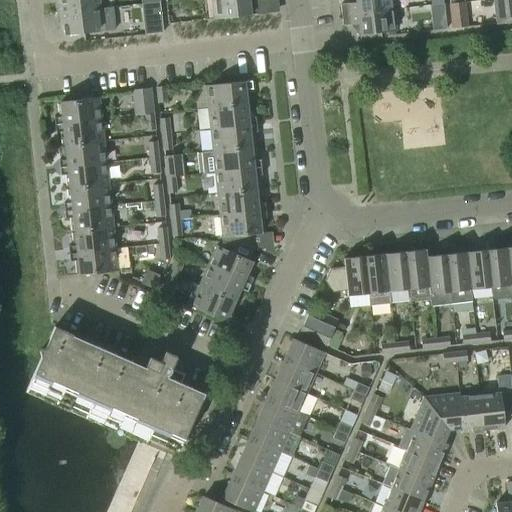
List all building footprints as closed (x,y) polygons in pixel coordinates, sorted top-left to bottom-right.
[(98,0),(57,0),(59,13),(100,9),(98,0)] [(248,0),(211,0),(214,19),(250,15),(248,0)] [(355,0),(356,3),(340,5),(341,15),(393,10),(391,0),(355,0)] [(511,0),(492,0),(495,26),(511,23),(511,0)] [(464,3),(450,4),(452,29),(466,27),(464,3)] [(478,6),(466,6),(466,22),(478,21),(478,6)] [(111,7),(100,9),(59,13),(60,30),(63,29),(64,36),(102,32),(114,30),(111,7)] [(393,10),(341,15),(342,26),(358,24),(360,39),(381,37),(380,32),(395,31),(393,10)] [(163,35),(162,25),(161,23),(144,24),(145,35),(145,36),(157,35),(163,35)] [(205,86),(207,108),(246,104),(246,102),(249,102),(248,90),(252,89),(252,81),(205,86)] [(164,87),(156,87),(158,104),(166,103),(164,87)] [(150,88),(132,90),(135,117),(143,116),(153,115),(150,88)] [(58,117),(54,118),(54,125),(101,120),(99,98),(60,102),(60,104),(57,105),(58,117)] [(246,104),(207,108),(210,130),(256,125),(255,117),(251,117),(250,105),(247,106),(246,104)] [(153,115),(143,116),(144,131),(155,130),(153,115)] [(168,118),(160,119),(161,135),(170,134),(168,118)] [(101,120),(54,125),(55,133),(60,132),(61,145),(64,144),(64,146),(103,142),(101,120)] [(256,125),(210,130),(212,151),(251,147),(251,145),(254,145),(253,133),(257,132),(256,125)] [(170,134),(161,135),(163,151),(171,150),(170,134)] [(63,160),(58,160),(59,168),(106,163),(103,142),(64,146),(65,147),(62,148),(63,160)] [(156,142),(148,143),(149,158),(158,157),(156,142)] [(212,151),(202,152),(205,174),(214,173),(261,168),(260,160),(256,160),(254,148),(251,148),(251,147),(212,151)] [(158,157),(149,158),(151,174),(159,173),(158,157)] [(173,161),(164,162),(166,178),(174,177),(173,161)] [(106,163),(59,168),(60,176),(65,175),(66,188),(69,187),(69,189),(108,185),(106,163)] [(261,168),(214,173),(217,194),(256,190),(256,188),(259,188),(257,176),(262,175),(261,168)] [(174,177),(166,178),(168,194),(176,193),(174,177)] [(68,203),(63,203),(64,211),(110,206),(108,185),(69,189),(69,190),(66,191),(68,203)] [(161,185),(152,186),(154,201),(162,200),(161,185)] [(256,190),(217,194),(219,216),(266,210),(265,203),(260,203),(259,191),(256,191),(256,190)] [(162,200),(154,201),(156,217),(164,216),(162,200)] [(177,204),(169,205),(171,221),(179,220),(177,204)] [(110,206),(64,211),(65,219),(69,218),(71,230),(74,230),(74,232),(113,227),(110,206)] [(266,210),(219,216),(222,243),(251,247),(250,235),(261,234),(260,231),(263,231),(262,219),(267,218),(266,210)] [(179,220),(171,221),(173,237),(181,236),(179,220)] [(72,246),(68,246),(69,254),(115,249),(113,227),(74,232),(74,233),(71,234),(72,246)] [(165,228),(157,228),(159,244),(167,243),(165,228)] [(167,243),(159,244),(161,260),(169,259),(167,243)] [(216,246),(207,266),(250,285),(253,278),(249,276),(254,265),(251,264),(252,262),(216,246)] [(507,248),(486,250),(491,288),(492,300),(511,297),(511,296),(511,285),(507,248)] [(115,249),(69,254),(70,262),(74,261),(76,273),(78,273),(79,275),(118,271),(115,249)] [(405,252),(409,289),(410,301),(430,299),(426,257),(425,250),(405,252)] [(486,250),(466,253),(470,290),(491,288),(486,250)] [(405,252),(384,254),(388,292),(389,291),(409,289),(405,252)] [(466,253),(446,255),(451,304),(472,302),(470,290),(466,253)] [(384,254),(364,257),(368,294),(369,306),(390,304),(389,291),(388,292),(384,254)] [(446,255),(426,257),(430,299),(431,306),(451,304),(446,255)] [(330,269),(325,280),(332,292),(347,291),(347,296),(368,294),(364,257),(343,259),(344,267),(330,269)] [(176,259),(169,273),(177,276),(183,262),(176,259)] [(207,266),(198,286),(234,302),(235,300),(238,302),(243,290),(247,292),(250,285),(207,266)] [(169,273),(159,297),(166,300),(177,276),(169,273)] [(191,283),(187,292),(195,295),(190,307),(232,325),(236,318),(231,316),(236,305),(234,303),(234,302),(198,286),(191,283)] [(310,309),(299,334),(336,351),(342,338),(332,333),(337,321),(310,309)] [(54,327),(29,382),(180,448),(204,393),(181,383),(184,375),(171,369),(177,357),(165,352),(160,362),(149,358),(145,367),(73,335),(54,327)] [(511,330),(502,332),(503,340),(511,339),(511,330)] [(489,333),(475,335),(476,343),(490,342),(489,333)] [(475,335),(462,336),(463,345),(476,343),(475,335)] [(448,338),(435,339),(435,348),(449,346),(448,338)] [(292,339),(283,359),(315,374),(324,353),(292,339)] [(435,339),(421,341),(422,349),(435,348),(435,339)] [(408,342),(394,344),(395,352),(409,351),(408,342)] [(394,344),(380,345),(381,354),(395,352),(394,344)] [(465,352),(454,353),(455,362),(466,361),(465,352)] [(454,353),(442,354),(443,363),(455,362),(454,353)] [(283,359),(275,379),(306,393),(315,374),(283,359)] [(369,366),(361,366),(361,377),(369,377),(369,366)] [(499,393),(479,395),(483,430),(504,428),(503,417),(511,416),(511,396),(509,374),(498,375),(499,393)] [(275,379),(266,399),(297,413),(306,393),(275,379)] [(357,383),(353,390),(365,395),(368,388),(357,383)] [(353,390),(350,398),(361,404),(365,395),(353,390)] [(459,394),(423,398),(448,430),(462,429),(459,398),(459,394)] [(479,395),(459,398),(462,429),(462,433),(483,430),(479,395)] [(423,398),(410,431),(413,432),(414,431),(443,443),(448,430),(423,398)] [(266,399),(257,419),(288,433),(299,438),(308,418),(297,413),(266,399)] [(370,401),(365,412),(373,415),(378,404),(370,401)] [(351,427),(356,416),(344,410),(339,422),(351,427)] [(365,412),(360,422),(369,426),(373,415),(365,412)] [(257,419),(248,438),(280,452),(288,433),(257,419)] [(339,422),(336,429),(348,434),(351,427),(339,422)] [(336,429),(332,438),(344,443),(348,434),(336,429)] [(413,432),(406,450),(438,464),(446,444),(443,443),(414,431),(413,432)] [(248,438),(239,458),(271,472),(280,452),(248,438)] [(353,438),(348,449),(357,453),(362,442),(353,438)] [(348,449),(343,460),(352,463),(357,453),(348,449)] [(406,450),(398,469),(431,482),(438,464),(406,450)] [(239,458),(231,478),(262,492),(271,472),(239,458)] [(322,462),(318,470),(330,475),(333,467),(322,462)] [(388,465),(380,484),(390,488),(423,501),(431,482),(398,469),(388,465)] [(318,470),(315,477),(326,483),(330,475),(318,470)] [(337,475),(332,486),(340,490),(345,479),(337,475)] [(231,478),(221,499),(251,511),(253,511),(262,492),(231,478)] [(496,511),(511,511),(511,481),(507,482),(508,497),(507,497),(508,502),(495,503),(496,511)] [(332,486),(327,497),(335,501),(340,490),(332,486)] [(390,488),(382,507),(394,511),(418,511),(423,501),(390,488)] [(203,496),(195,511),(233,511),(234,510),(203,496)] [(304,501),(300,510),(305,511),(313,511),(316,506),(304,501)]
